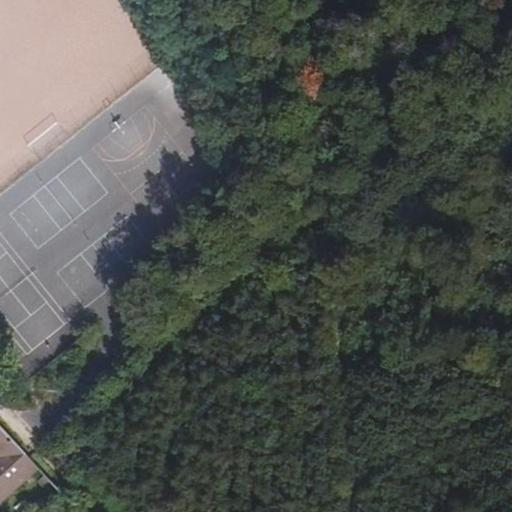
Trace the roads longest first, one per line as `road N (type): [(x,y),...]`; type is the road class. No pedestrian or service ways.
road 1 (track): [(358,511),(329,0)]
road 2 (track): [(103,511),(0,402)]
